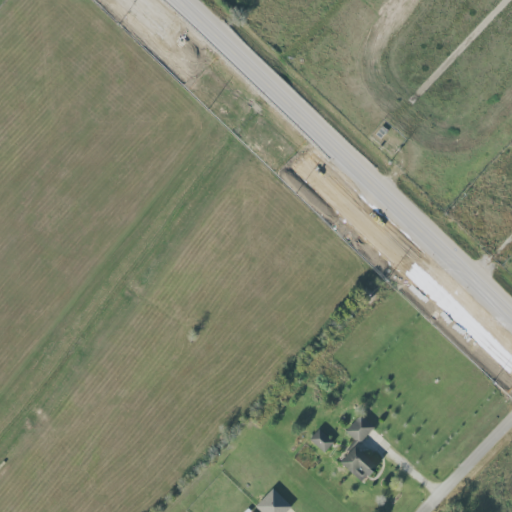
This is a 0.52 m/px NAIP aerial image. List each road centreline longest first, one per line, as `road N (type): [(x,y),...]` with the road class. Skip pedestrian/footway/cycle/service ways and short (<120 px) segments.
road 1 (primary): [(511,317),(172,0)]
road 2 (residential): [(511,423),(427,511)]
